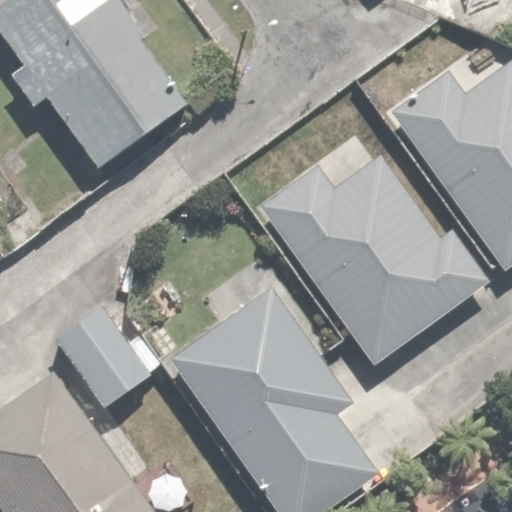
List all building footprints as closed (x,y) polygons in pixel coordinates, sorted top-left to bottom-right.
[(29,107),(47,95),(97,165),(186,102),(112,0),(9,0),(0,7),(0,29),(24,63),(6,75),(29,107)] [(443,68),(385,112),(500,261),(511,252),(511,69),(506,62),(464,95),(443,68)] [(486,276),(450,227),(436,237),(378,155),(332,188),(314,164),(258,204),(370,359),(486,276)] [(206,298),(223,322),(172,358),(279,511),(281,511),(362,455),(333,414),(348,403),(269,290),(256,299),(239,275),(206,298)] [(146,378),(100,311),(54,342),(100,409),(146,378)] [(146,511),(46,374),(0,407),(0,508),(2,511),(146,511)]
